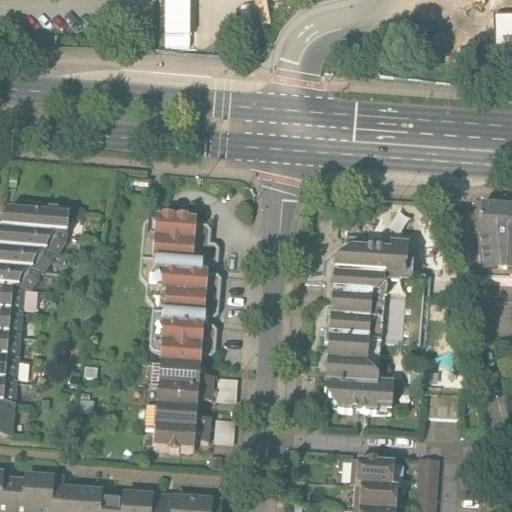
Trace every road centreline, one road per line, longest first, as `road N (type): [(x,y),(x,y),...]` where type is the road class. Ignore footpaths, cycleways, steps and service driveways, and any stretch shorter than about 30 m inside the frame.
road 1 (residential): [(262,441),(288,133)]
road 2 (primary): [(288,133),(229,104),(0,87)]
road 3 (primary): [(0,124),(226,144),(288,133)]
road 4 (residential): [(262,441),(508,444),(511,472)]
road 5 (residential): [(390,0),(303,48),(288,133)]
road 6 (primary): [(288,133),(470,148)]
